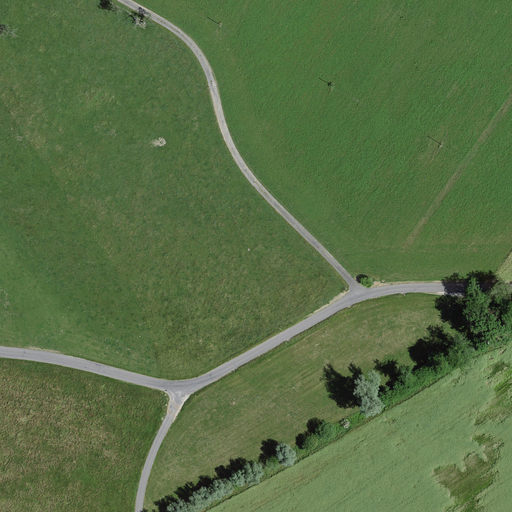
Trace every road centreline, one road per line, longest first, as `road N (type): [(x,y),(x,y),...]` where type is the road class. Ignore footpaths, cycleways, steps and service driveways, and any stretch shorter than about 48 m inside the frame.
road 1 (residential): [(365,295),(238,158),(203,60),(181,34),(122,0)]
road 2 (unclassified): [(177,387),(213,377),(365,295)]
road 3 (unclassified): [(0,351),(177,387)]
road 4 (unclassified): [(365,295),(511,291)]
road 5 (residential): [(177,387),(146,468),(139,511)]
